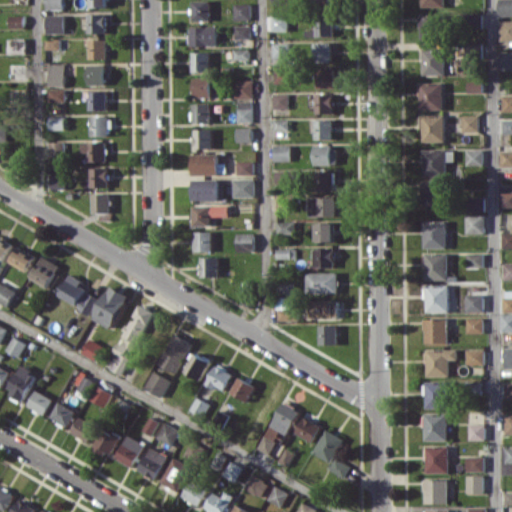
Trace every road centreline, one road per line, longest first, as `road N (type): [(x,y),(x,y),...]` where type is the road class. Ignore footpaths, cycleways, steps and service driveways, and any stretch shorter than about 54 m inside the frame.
road 1 (residential): [(376,0),(381,511)]
road 2 (residential): [(0,187),(381,408)]
road 3 (residential): [(150,0),(154,251),(143,271)]
road 4 (residential): [(0,435),(131,511)]
